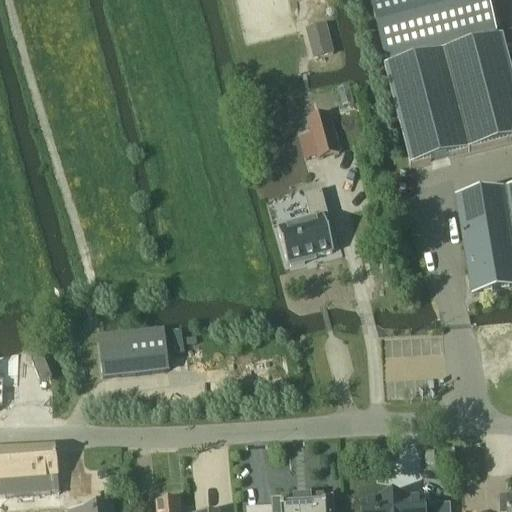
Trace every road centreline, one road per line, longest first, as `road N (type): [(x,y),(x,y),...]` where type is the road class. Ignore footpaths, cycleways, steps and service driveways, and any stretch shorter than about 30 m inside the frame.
road 1 (unclassified): [(0,436),(511,428)]
road 2 (track): [(89,385),(95,298),(10,0)]
